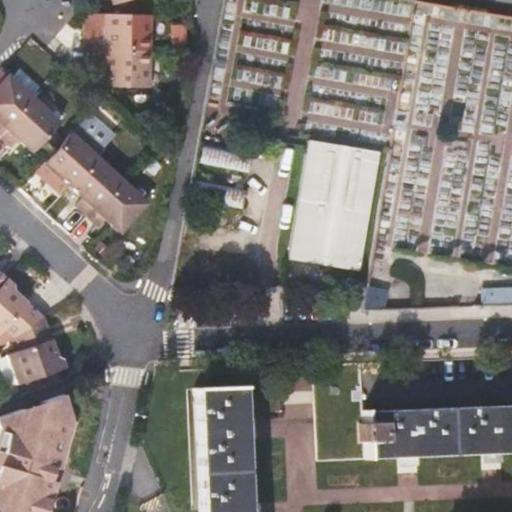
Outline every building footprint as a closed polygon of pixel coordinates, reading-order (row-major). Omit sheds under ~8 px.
[(93,35),(93,49),(144,50),(145,15),(101,14),(86,14),(81,17),(81,35),(93,35)] [(185,24),(170,24),(171,45),(186,45),(185,24)] [(144,50),(93,49),(92,64),(100,64),(100,85),(144,86),(144,50)] [(0,130),(29,99),(27,97),(6,77),(0,71),(0,130)] [(11,72),(6,77),(27,97),(35,88),(19,73),(11,72)] [(55,122),(29,99),(0,130),(0,138),(8,145),(14,138),(29,151),(55,122)] [(66,132),(39,160),(50,170),(43,179),(58,192),(65,184),(91,156),(110,135),(84,112),(66,132)] [(66,132),(55,122),(29,151),(39,160),(66,132)] [(377,152),(306,140),(286,258),(357,270),(377,152)] [(202,144),(198,163),(247,172),(251,155),(202,144)] [(91,156),(65,184),(77,195),(70,203),(83,216),(116,179),(91,156)] [(142,202),(116,179),(83,216),(97,228),(103,221),(115,232),(142,202)] [(244,189),(195,180),(191,198),(240,208),(244,189)] [(0,284),(0,330),(3,328),(12,338),(43,318),(22,297),(16,302),(12,297),(12,286),(12,283),(6,277),(0,284)] [(16,302),(22,297),(12,286),(12,297),(16,302)] [(385,291),(363,287),(359,312),(381,311),(385,291)] [(511,288),(480,291),(481,306),(511,304),(511,288)] [(43,318),(12,338),(16,350),(3,355),(15,384),(64,367),(62,361),(57,358),(50,355),(48,348),(53,347),(43,318)] [(57,358),(53,347),(48,348),(50,355),(57,358)] [(250,511),(248,429),(246,389),(195,392),(201,511),(250,511)] [(70,421),(61,395),(38,404),(34,413),(23,410),(0,418),(0,511),(43,511),(51,485),(46,483),(50,469),(55,471),(70,421)] [(511,403),(361,409),(363,460),(396,458),(406,458),(416,457),(431,457),(479,455),(490,454),(498,454),(500,454),(511,453),(511,403)]
